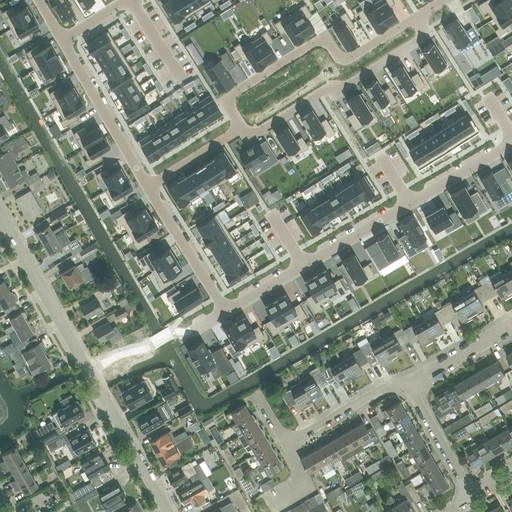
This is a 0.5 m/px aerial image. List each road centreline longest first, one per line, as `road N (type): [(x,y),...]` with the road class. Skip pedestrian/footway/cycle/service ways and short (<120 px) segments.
road 1 (residential): [(167,511),(0,214)]
road 2 (residential): [(226,312),(511,143)]
road 3 (residential): [(240,128),(232,95),(311,43),(327,41),(346,58),(415,17)]
road 4 (residential): [(240,128),(253,134),(318,93),(352,84),(422,38),(415,17)]
road 5 (residential): [(147,187),(61,39)]
road 6 (residential): [(226,312),(147,187)]
road 7 (residential): [(284,444),(405,380)]
road 8 (residential): [(465,490),(405,380)]
road 9 (residential): [(405,380),(511,321)]
